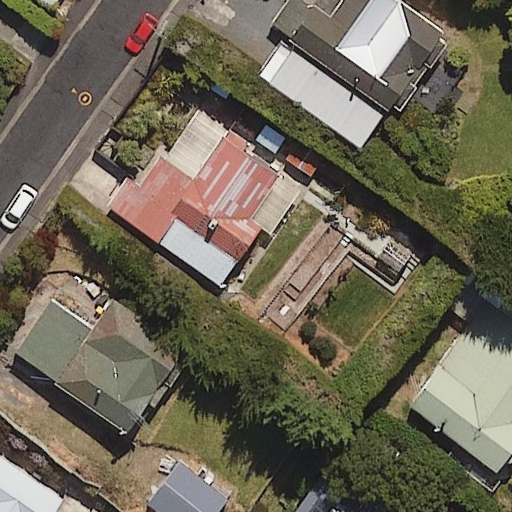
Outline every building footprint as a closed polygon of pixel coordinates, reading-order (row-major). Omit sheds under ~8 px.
[(445,27),(404,0),(284,0),(271,20),(285,30),(259,68),(360,137),(386,98),(393,102),(445,27)] [(282,165),(203,109),(168,158),(149,144),(110,200),(219,276),(260,218),(250,211),(282,165)] [(109,301),(65,269),(12,343),(127,426),(185,346),(113,294),(109,301)] [(511,440),(511,313),(486,294),(409,399),(496,463),(511,440)] [(47,511),(60,495),(0,451),(0,511),(47,511)] [(212,511),(227,493),(178,455),(146,497),(166,511),(212,511)] [(385,511),(390,506),(327,464),(295,511),(385,511)]
